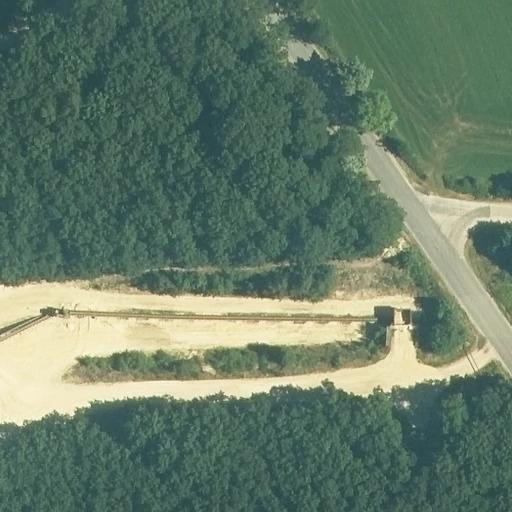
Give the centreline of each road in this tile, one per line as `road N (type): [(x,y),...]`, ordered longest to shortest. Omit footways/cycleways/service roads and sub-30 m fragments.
road 1 (unclassified): [(511,323),(397,161)]
road 2 (unclassified): [(397,161),(288,0)]
